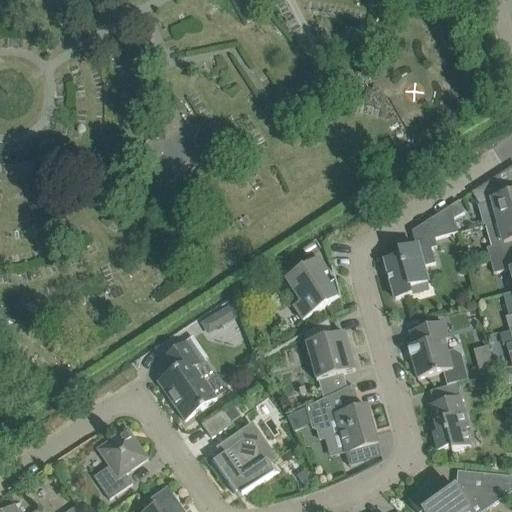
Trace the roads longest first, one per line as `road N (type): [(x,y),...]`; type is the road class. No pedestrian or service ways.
road 1 (residential): [(291,511),(363,485),(402,460),(405,446),(357,273),(361,248),(511,149)]
road 2 (residential): [(0,479),(128,401),(152,416),(219,511)]
